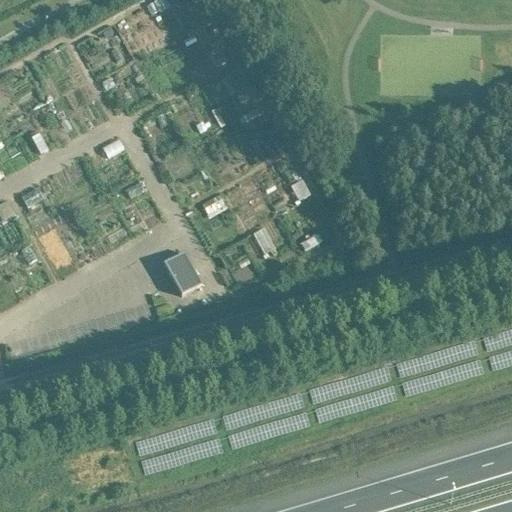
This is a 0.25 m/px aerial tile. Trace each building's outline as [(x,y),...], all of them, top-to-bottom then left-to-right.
[(253,99),(268,91),(264,82),(248,90),(253,99)] [(245,269),(265,257),(260,249),(240,261),(245,269)] [(184,255),(163,266),(181,298),(202,287),(184,255)] [(58,266),(45,273),(51,283),(64,276),(58,266)] [(446,461),(419,468),(422,478),(449,471),(446,461)]
